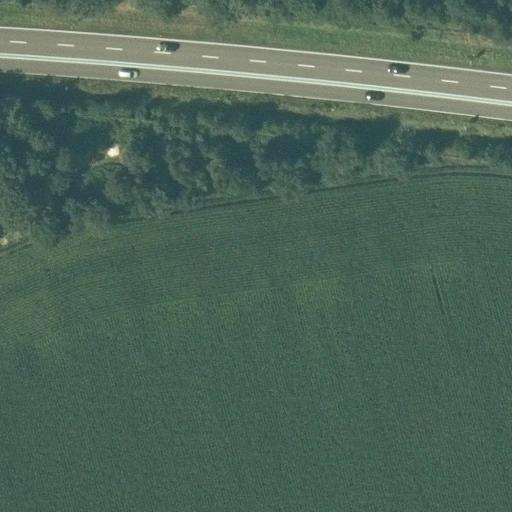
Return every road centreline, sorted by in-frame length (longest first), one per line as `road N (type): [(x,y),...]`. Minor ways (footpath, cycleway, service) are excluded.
road 1 (trunk): [(511,91),(0,44)]
road 2 (trunk): [(0,67),(511,113)]
